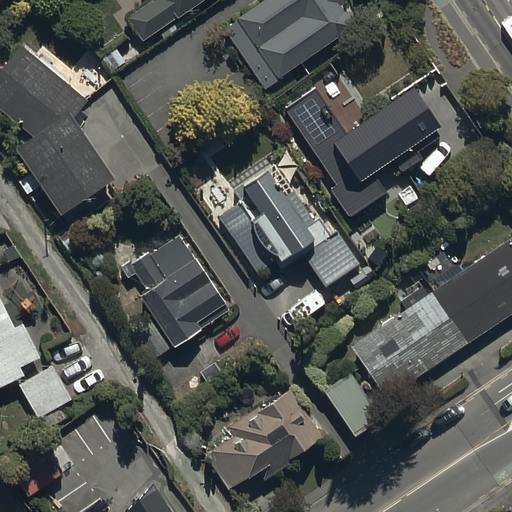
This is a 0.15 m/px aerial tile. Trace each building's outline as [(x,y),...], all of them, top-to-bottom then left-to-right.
[(151,0),(154,5),(128,21),(145,45),(176,23),(177,26),(213,0),(151,0)] [(273,0),(226,32),(266,92),(340,41),(350,41),(353,18),(344,17),(340,11),(347,7),(342,0),(273,0)] [(379,30),(346,53),(370,89),(394,73),(396,76),(407,69),(379,30)] [(22,50),(0,75),(0,112),(36,142),(15,156),(61,223),(115,186),(73,124),(89,106),(65,86),(67,83),(39,59),(37,63),(22,50)] [(316,88),(284,110),(336,186),(332,189),(351,217),(386,193),(373,174),(441,128),(413,87),(346,132),(316,88)] [(282,274),(306,259),(326,292),(361,271),(340,237),(330,243),(318,223),(313,226),(293,192),(284,198),(270,176),(237,196),(243,205),(220,219),(257,278),(277,266),(282,274)] [(148,294),(138,300),(176,354),(200,336),(196,329),(225,309),(174,234),(120,272),(127,282),(135,276),(148,294)] [(511,243),(351,351),(386,402),(511,318),(511,243)] [(0,394),(25,382),(22,375),(42,365),(24,329),(15,334),(0,304),(0,394)] [(185,353),(162,368),(172,385),(189,373),(200,387),(224,367),(212,352),(194,365),(185,353)] [(36,378),(18,389),(38,423),(41,422),(48,432),(66,422),(60,412),(73,405),(51,367),(35,376),(36,378)] [(348,376),(322,393),(356,443),(382,426),(348,376)] [(231,441),(206,458),(229,493),(248,481),(251,486),(262,478),(266,484),(324,446),(289,392),(226,434),(231,441)] [(169,511),(152,487),(130,511),(169,511)]
